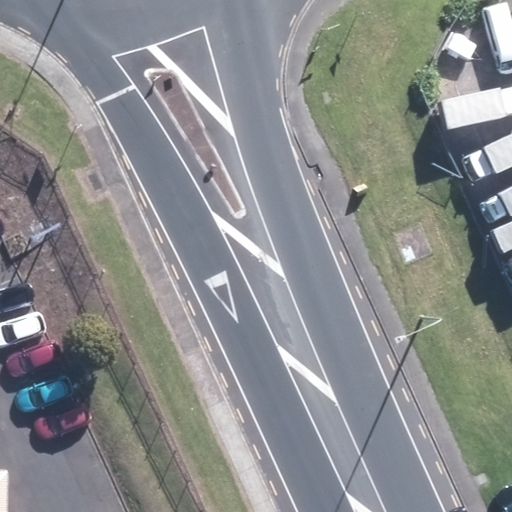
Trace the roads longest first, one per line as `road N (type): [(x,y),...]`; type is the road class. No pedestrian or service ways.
road 1 (secondary): [(318,401),(88,25)]
road 2 (secondary): [(210,0),(318,401)]
road 3 (secondary): [(318,401),(373,511)]
